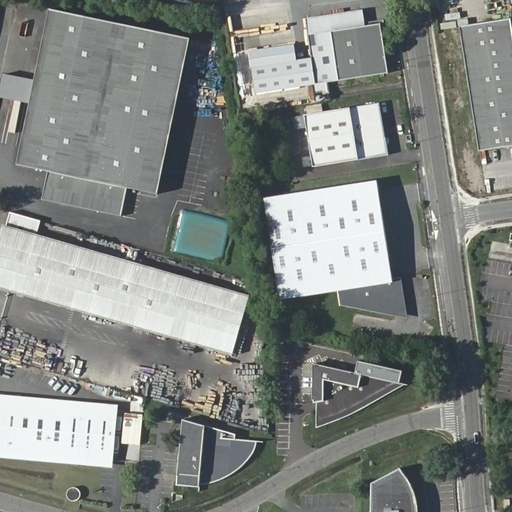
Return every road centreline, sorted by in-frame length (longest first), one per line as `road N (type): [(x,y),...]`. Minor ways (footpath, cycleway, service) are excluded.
road 1 (residential): [(224,511),(376,434),(472,414)]
road 2 (tertiary): [(448,221),(413,0)]
road 3 (tertiary): [(472,414),(448,221)]
